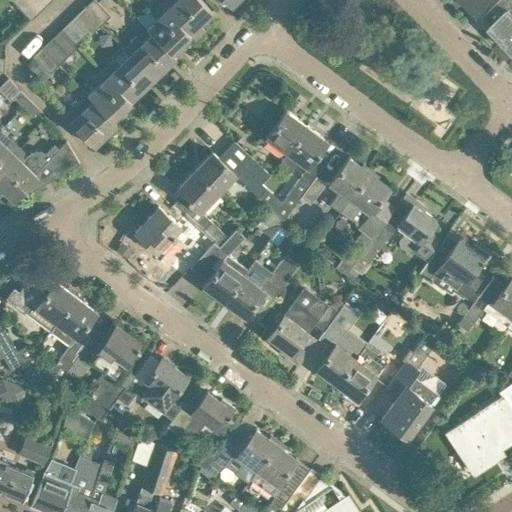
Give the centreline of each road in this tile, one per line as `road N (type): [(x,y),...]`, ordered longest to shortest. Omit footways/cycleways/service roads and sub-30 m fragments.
road 1 (residential): [(431,511),(42,230)]
road 2 (residential): [(42,230),(120,177),(262,28)]
road 3 (residential): [(455,176),(262,28)]
road 4 (residential): [(511,97),(414,0)]
